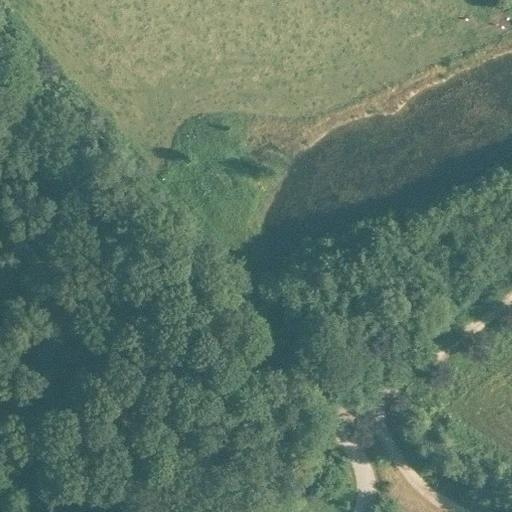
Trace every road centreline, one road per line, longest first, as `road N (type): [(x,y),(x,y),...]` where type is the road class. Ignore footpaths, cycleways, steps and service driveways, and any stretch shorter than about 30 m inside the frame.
road 1 (track): [(336,427),(305,382),(0,42)]
road 2 (track): [(336,427),(511,295)]
road 3 (track): [(358,409),(421,490),(456,511)]
